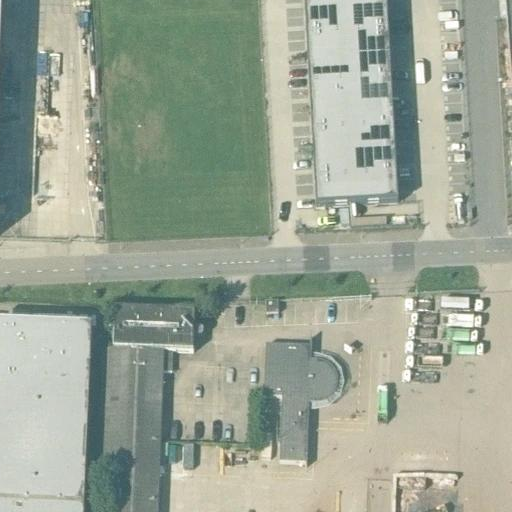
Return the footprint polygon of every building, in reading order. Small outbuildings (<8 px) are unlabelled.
[(303,0),(316,211),(367,208),(398,206),(385,0),(303,0)] [(292,303),(282,304),(283,316),(292,316),(292,303)] [(266,304),(266,316),(278,316),(277,304),(266,304)] [(195,315),(115,312),(113,352),(163,354),(174,354),(193,355),(194,340),(200,340),(201,339),(202,338),(203,336),(203,335),(203,333),(201,332),(200,331),(199,331),(194,331),(195,315)] [(84,511),(92,331),(0,327),(0,511),(84,511)] [(311,363),(311,357),(311,340),(310,340),(310,349),(266,348),(264,400),(282,401),(279,465),(305,466),(305,470),(307,470),(309,414),(309,406),(315,407),(321,406),(326,404),(331,401),(334,396),(337,391),(338,386),(337,380),(335,375),(332,370),(328,367),(322,364),(316,363),(311,363)] [(173,375),(174,354),(163,354),(113,352),(103,352),(101,412),(98,473),(108,473),(158,475),(162,374),(173,375)] [(156,511),(158,475),(108,473),(106,511),(156,511)]
